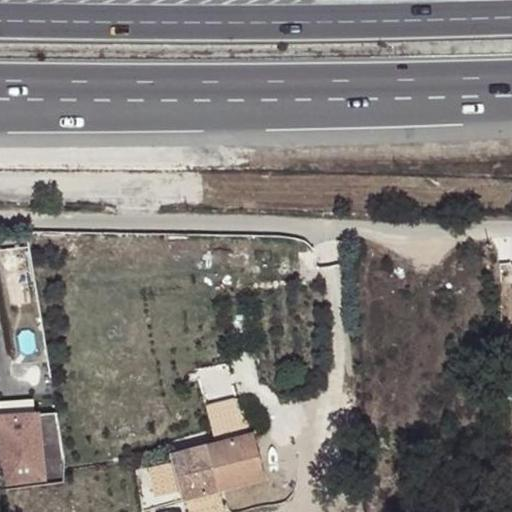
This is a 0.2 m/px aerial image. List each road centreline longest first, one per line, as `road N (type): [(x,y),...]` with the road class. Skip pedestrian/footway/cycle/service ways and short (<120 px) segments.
road 1 (unclassified): [(511,228),(0,221)]
road 2 (motorway): [(0,89),(511,84)]
road 3 (motorway): [(511,17),(0,18)]
